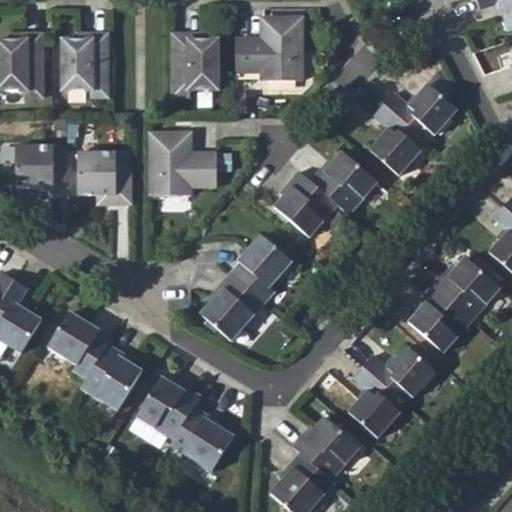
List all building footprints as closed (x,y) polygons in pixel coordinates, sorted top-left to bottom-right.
[(511,0),(476,0),(481,13),(499,7),(508,34),(511,32),(511,0)] [(241,67),(267,67),(268,77),(307,76),(308,14),(270,13),(269,31),(240,30),(241,67)] [(67,36),(67,85),(92,85),(91,95),(110,94),(108,30),(93,29),(93,37),(67,36)] [(219,91),(220,38),(194,38),(193,29),(176,29),(176,97),(194,97),(194,90),(219,91)] [(42,95),(41,32),(25,30),(25,37),(6,37),(4,84),(24,85),(24,95),(42,95)] [(427,86),(409,108),(395,95),(383,110),(419,140),(427,131),(435,138),(455,113),(427,86)] [(385,131),(373,149),(402,175),(418,154),(411,147),(419,140),(383,110),(372,122),(385,131)] [(154,131),(153,194),(190,195),(188,184),(223,185),(222,150),(190,148),(188,130),(154,131)] [(56,143),(17,144),(20,184),(52,181),(51,196),(70,196),(71,159),(56,159),(56,143)] [(83,192),(119,193),(121,202),(134,202),(133,169),(120,168),(121,153),(83,152),(83,192)] [(350,219),(378,185),(347,160),(332,176),(325,170),(312,185),(338,209),(350,219)] [(294,196),(278,215),(310,241),(338,209),(312,185),(302,176),(289,192),(294,196)] [(490,251),(511,270),(511,217),(504,209),(490,225),(504,236),(490,251)] [(273,287),(295,261),(260,232),(237,256),(241,259),(230,271),(267,302),(277,290),(273,287)] [(468,261),(452,280),(446,274),(435,287),(472,321),(500,288),(468,261)] [(0,312),(19,280),(6,270),(0,281),(0,312)] [(223,288),(202,311),(236,339),(267,302),(230,271),(219,283),(223,288)] [(0,336),(29,350),(49,317),(26,304),(34,289),(19,280),(0,312),(0,321),(6,326),(0,336)] [(428,305),(413,324),(446,351),(472,321),(435,287),(422,300),(428,305)] [(55,349),(82,364),(80,369),(92,376),(115,338),(118,335),(105,328),(108,324),(80,306),(55,349)] [(115,338),(92,376),(88,383),(125,406),(150,363),(132,354),(134,348),(115,338)] [(366,364),(401,394),(412,385),(419,391),(438,368),(409,342),(393,362),(378,349),(366,364)] [(368,388),(356,403),(385,428),(401,408),(392,402),(401,394),(366,364),(355,378),(368,388)] [(170,376),(149,411),(183,432),(205,395),(208,390),(196,381),(193,390),(170,376)] [(205,395),(183,432),(180,438),(222,464),(243,426),(217,411),(221,404),(205,395)] [(329,416),(311,433),(307,429),(295,444),(297,447),(303,451),(334,478),(335,478),(364,444),(329,416)] [(300,467),(279,489),(305,511),(316,511),(340,484),(335,478),(334,478),(303,451),(292,464),(300,467)]
